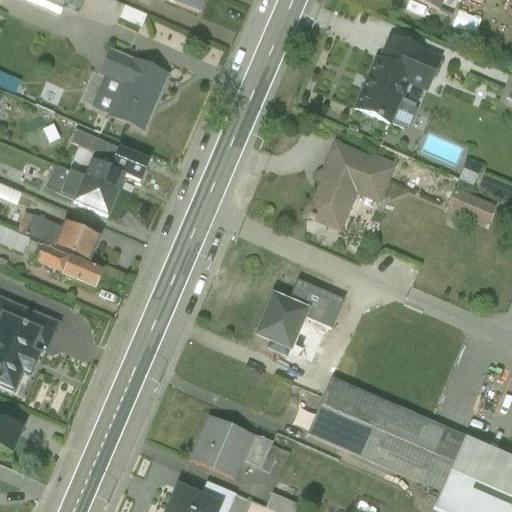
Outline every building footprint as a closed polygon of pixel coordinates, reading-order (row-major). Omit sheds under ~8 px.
[(100,15),(106,0),(23,0),(81,22),(86,9),(100,15)] [(154,0),(200,19),(207,0),(154,0)] [(404,0),(439,15),(445,0),(404,0)] [(146,5),(140,20),(163,29),(169,14),(146,5)] [(428,98),(443,65),(381,37),(348,108),(390,127),(408,88),(428,98)] [(85,110),(144,136),(170,77),(111,51),(85,110)] [(0,117),(20,126),(33,93),(38,95),(44,82),(0,64),(0,83),(5,86),(0,99),(0,117)] [(84,182),(118,197),(125,181),(141,188),(151,164),(101,143),(84,182)] [(378,208),(394,169),(333,143),(300,220),(339,237),(356,198),(378,208)] [(0,154),(0,172),(12,177),(18,162),(0,154)] [(480,179),(496,187),(503,173),(487,165),(480,179)] [(42,193),(108,221),(118,197),(84,182),(53,169),(42,193)] [(466,210),(508,230),(511,221),(511,208),(475,191),(466,210)] [(22,239),(90,267),(101,241),(63,225),(61,231),(31,218),(22,239)] [(31,267),(94,295),(102,278),(39,250),(31,267)] [(46,353),(58,323),(0,299),(0,386),(13,392),(20,373),(30,377),(41,350),(46,353)] [(285,354),(289,355),(300,328),(326,339),(338,314),(307,300),(301,313),(271,300),(255,337),(268,342),(265,349),(283,357),(285,354)] [(329,381),(304,438),(437,495),(430,511),(432,511),(511,511),(511,461),(462,440),(462,438),(329,381)] [(0,449),(13,454),(25,426),(0,415),(0,449)] [(189,462),(235,481),(253,436),(207,417),(189,462)] [(164,511),(218,511),(222,503),(176,483),(164,511)] [(286,509),(293,511),(317,511),(321,502),(292,492),(286,509)]
